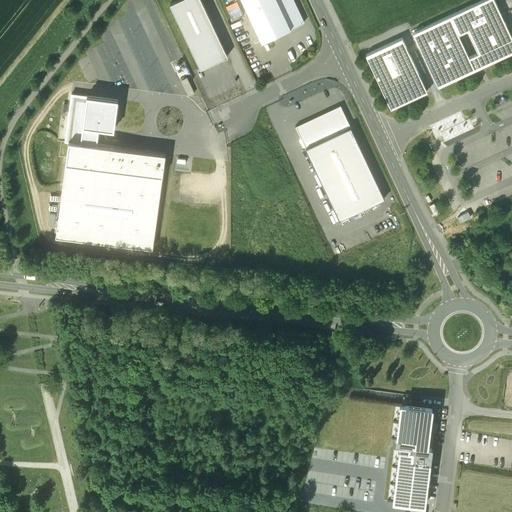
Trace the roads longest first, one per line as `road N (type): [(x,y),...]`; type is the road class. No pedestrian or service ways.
road 1 (tertiary): [(434,332),(0,281)]
road 2 (tertiary): [(459,308),(314,0)]
